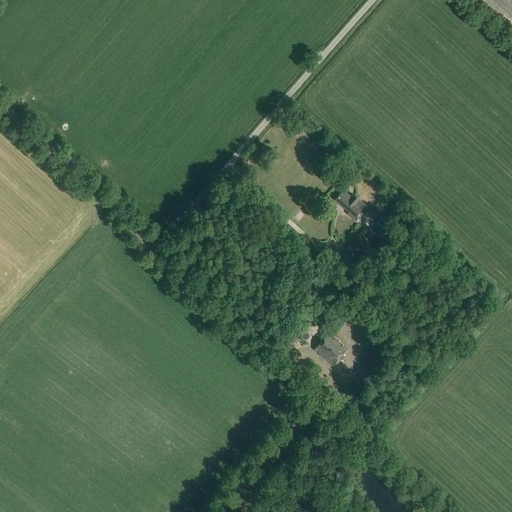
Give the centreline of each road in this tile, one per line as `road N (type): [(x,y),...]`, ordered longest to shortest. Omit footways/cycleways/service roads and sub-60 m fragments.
road 1 (unclassified): [(443,511),(177,282),(127,219),(0,105)]
road 2 (track): [(229,511),(319,401)]
